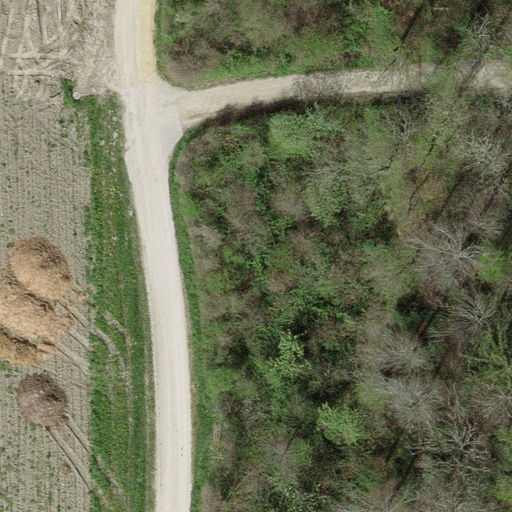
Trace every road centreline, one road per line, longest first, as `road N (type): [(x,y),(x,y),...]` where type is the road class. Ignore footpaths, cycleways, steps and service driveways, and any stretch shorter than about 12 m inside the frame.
road 1 (track): [(152,511),(150,266),(133,100),(112,0)]
road 2 (track): [(511,78),(471,72),(133,100)]
